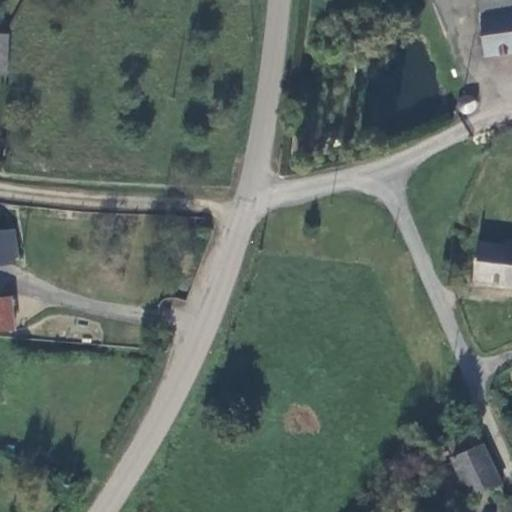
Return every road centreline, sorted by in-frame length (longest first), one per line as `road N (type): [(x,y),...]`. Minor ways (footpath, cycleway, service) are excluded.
road 1 (tertiary): [(244,206),(183,375),(100,511)]
road 2 (unclassified): [(381,168),(511,465)]
road 3 (track): [(0,185),(244,206)]
road 4 (tertiary): [(278,0),(244,206)]
road 5 (unclassified): [(244,206),(381,168)]
road 6 (unclassified): [(381,168),(511,114)]
